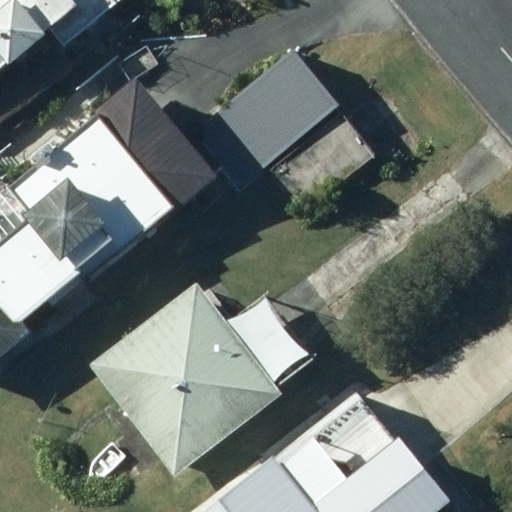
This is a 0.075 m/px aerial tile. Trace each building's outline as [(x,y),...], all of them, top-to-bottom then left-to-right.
[(0,0),(0,95),(33,71),(37,78),(141,0),(0,0)] [(326,103),(281,49),(194,136),(244,186),(326,103)] [(0,379),(49,341),(43,333),(210,202),(135,107),(24,195),(31,204),(0,228),(0,379)] [(294,393),(327,370),(279,302),(243,328),(218,292),(107,370),(186,482),(300,402),(294,393)] [(226,511),(376,511),(426,473),(369,400),(226,511)]
